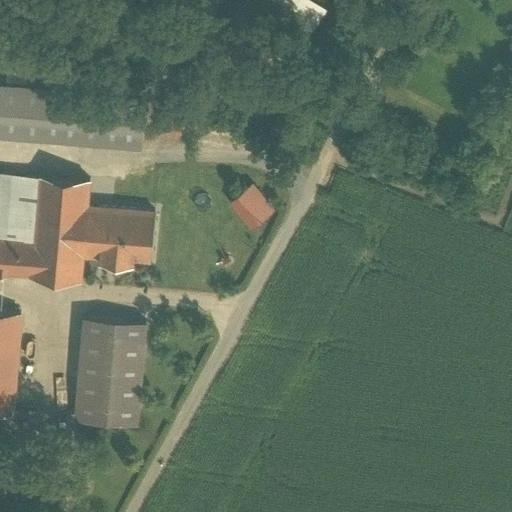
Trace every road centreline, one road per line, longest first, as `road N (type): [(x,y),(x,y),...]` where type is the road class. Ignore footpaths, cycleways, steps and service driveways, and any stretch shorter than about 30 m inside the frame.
road 1 (unclassified): [(318,157),(126,511)]
road 2 (track): [(318,157),(325,144),(491,216),(511,168)]
